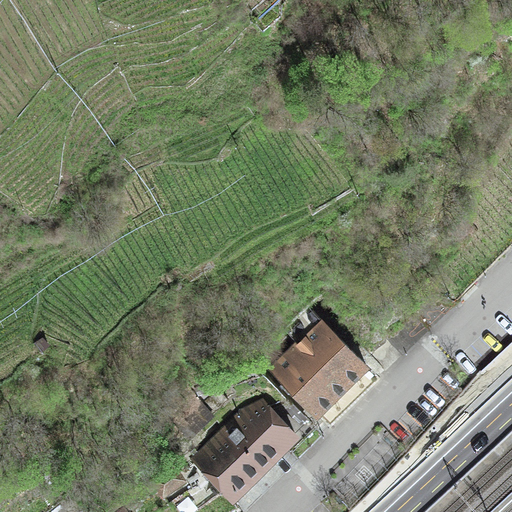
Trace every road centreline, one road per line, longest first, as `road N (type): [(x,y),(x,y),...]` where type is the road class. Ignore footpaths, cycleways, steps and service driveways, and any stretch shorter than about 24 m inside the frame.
road 1 (residential): [(432,347),(268,511)]
road 2 (primary): [(396,511),(511,400)]
